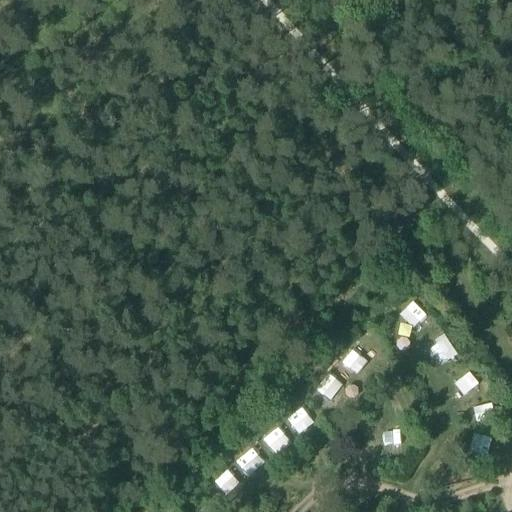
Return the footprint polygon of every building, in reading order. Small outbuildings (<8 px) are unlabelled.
[(423,283),(407,301),(427,319),(443,301),(423,283)] [(335,356),(349,373),(369,356),(356,339),(335,356)] [(473,344),(458,353),(469,369),(484,359),(473,344)] [(478,394),(489,390),(484,375),(472,379),(478,394)] [(266,435),(281,449),(306,421),(291,407),(266,435)] [(258,465),(277,449),(263,433),(244,450),(258,465)] [(235,482),(251,470),(240,455),(224,466),(235,482)]
